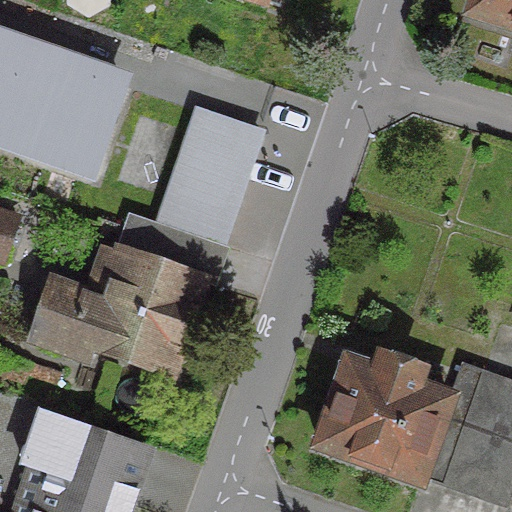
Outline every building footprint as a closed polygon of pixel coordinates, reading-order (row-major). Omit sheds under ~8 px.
[(248,0),(273,8),(275,0),(248,0)] [(511,0),(473,0),(468,15),(511,28),(511,0)] [(0,33),(0,141),(91,173),(124,77),(0,33)] [(262,132),(198,111),(162,219),(225,240),(262,132)] [(0,254),(11,223),(0,219),(0,254)] [(165,374),(196,283),(116,256),(99,303),(49,286),(30,342),(83,360),(88,347),(165,374)] [(416,481),(501,511),(511,480),(511,384),(456,365),(444,401),(421,392),(426,378),(377,361),(372,375),(343,365),(313,448),(415,484),(416,481)] [(119,511),(139,456),(38,422),(21,471),(45,479),(33,511),(119,511)]
